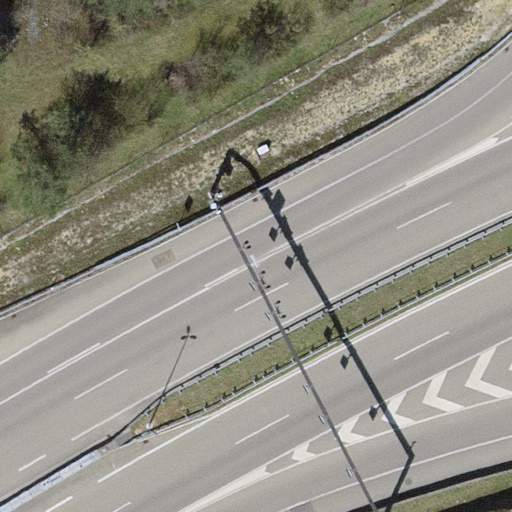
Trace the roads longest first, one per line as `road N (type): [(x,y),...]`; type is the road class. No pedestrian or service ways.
road 1 (motorway): [(511,93),(459,133),(225,257),(133,362)]
road 2 (motorway): [(114,511),(511,303)]
road 3 (motorway): [(511,177),(133,362)]
road 4 (motorway): [(245,511),(364,460),(511,421)]
road 5 (motorway): [(133,362),(0,439)]
